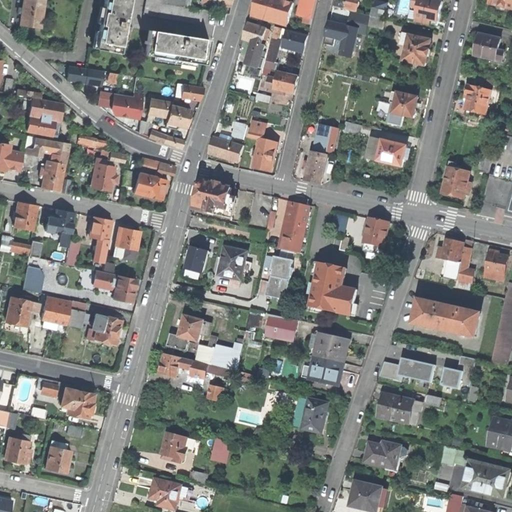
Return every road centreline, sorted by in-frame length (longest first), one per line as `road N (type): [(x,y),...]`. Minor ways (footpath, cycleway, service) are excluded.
road 1 (residential): [(424,215),(323,507)]
road 2 (residential): [(191,163),(107,125),(0,33)]
road 3 (residential): [(413,216),(464,0)]
road 4 (residential): [(281,187),(325,0)]
road 5 (residential): [(0,188),(175,225)]
road 6 (residential): [(191,163),(243,0)]
road 7 (residential): [(128,387),(175,225)]
road 8 (residential): [(413,216),(281,187)]
road 9 (residential): [(0,358),(128,387)]
